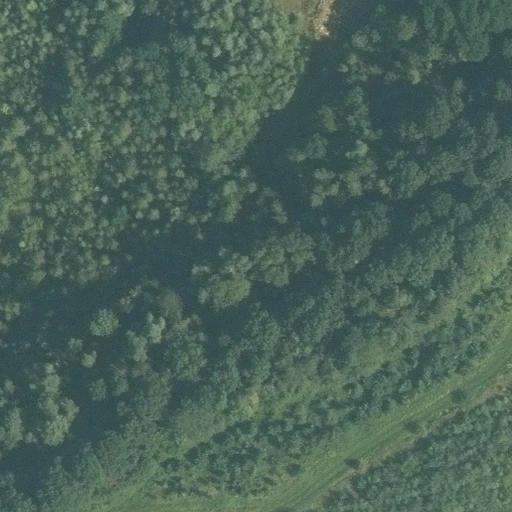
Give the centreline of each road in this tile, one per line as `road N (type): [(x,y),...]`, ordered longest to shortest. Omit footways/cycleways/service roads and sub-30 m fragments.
road 1 (unclassified): [(0,494),(72,450),(163,373),(360,272),(395,238),(511,36)]
road 2 (track): [(0,332),(181,239),(307,100),(329,24),(357,0)]
road 3 (track): [(282,511),(511,351)]
